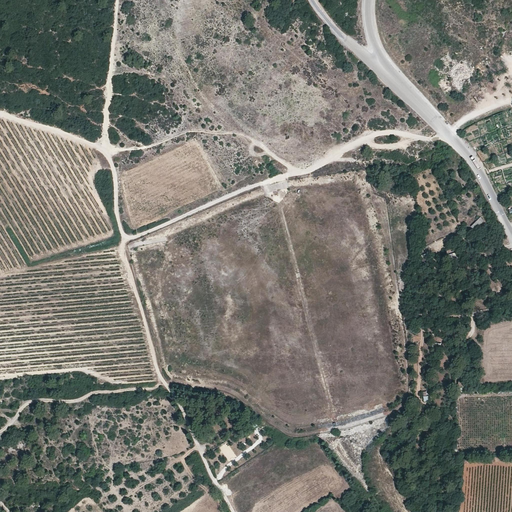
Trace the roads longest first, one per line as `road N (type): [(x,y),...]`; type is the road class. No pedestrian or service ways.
road 1 (track): [(0,116),(109,148),(124,247),(161,378),(232,511)]
road 2 (track): [(448,135),(375,135),(127,238)]
road 3 (track): [(109,149),(187,130),(231,133),(296,171)]
road 4 (unclassified): [(511,235),(471,159),(396,83)]
road 5 (track): [(0,431),(30,401),(74,401),(164,382)]
